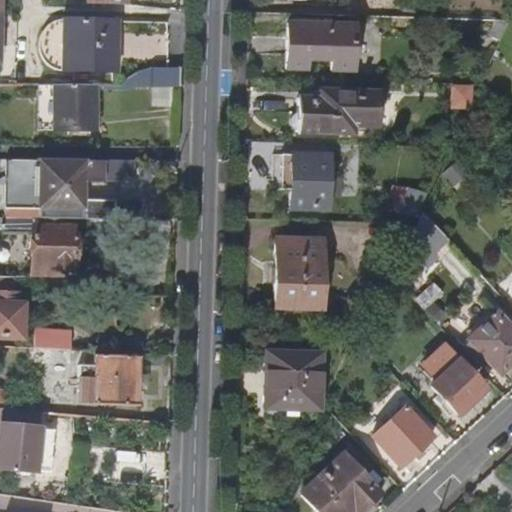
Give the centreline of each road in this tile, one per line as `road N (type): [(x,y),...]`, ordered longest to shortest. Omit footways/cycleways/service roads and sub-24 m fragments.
road 1 (tertiary): [(207,0),(193,511)]
road 2 (residential): [(511,420),(413,511)]
